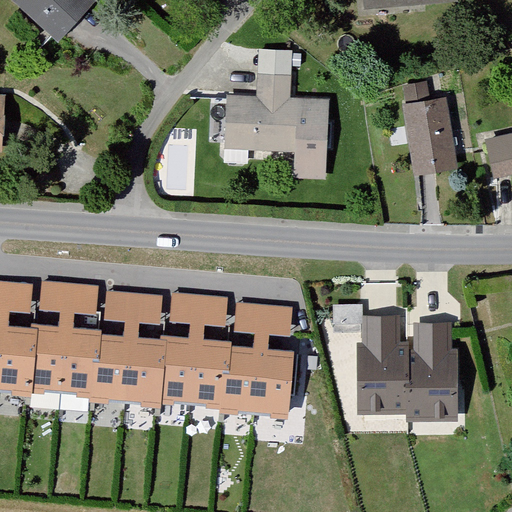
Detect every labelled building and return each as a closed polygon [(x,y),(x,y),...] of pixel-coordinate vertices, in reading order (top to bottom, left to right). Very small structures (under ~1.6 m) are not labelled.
[(95,0),(94,0),(11,0),(58,41),(95,0)] [(361,0),(362,11),(454,3),(453,0),(361,0)] [(288,48),(260,47),(258,100),(224,99),(222,151),(293,154),(292,180),(324,182),(328,96),(286,94),(288,48)] [(423,98),(427,97),(424,82),(405,86),(407,101),(423,98)] [(407,101),(400,102),(411,173),(453,166),(442,95),(427,97),(423,98),(407,101)] [(511,135),(482,141),(490,179),(511,174),(511,135)] [(296,305),(0,281),(0,389),(288,412),(296,305)] [(357,304),(329,304),(328,334),(356,334),(357,314),(357,304)] [(395,315),(357,314),(356,334),(355,413),(407,414),(407,335),(395,335),(395,315)] [(407,321),(407,335),(407,414),(407,420),(457,420),(457,357),(457,349),(446,349),(446,334),(446,321),(407,321)] [(469,334),(446,334),(446,349),(457,349),(457,357),(469,357),(469,334)]
